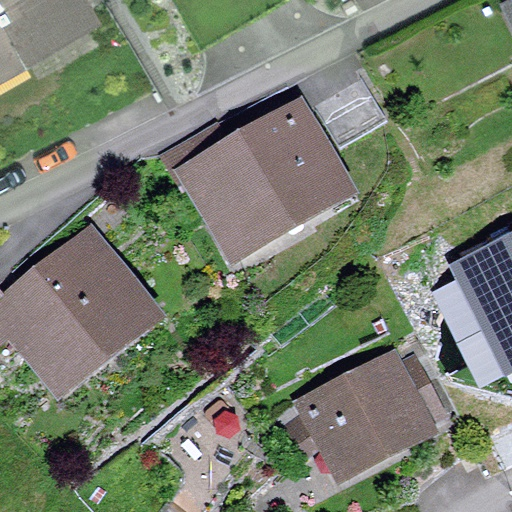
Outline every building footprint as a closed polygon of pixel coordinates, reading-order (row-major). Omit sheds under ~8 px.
[(0,0),(0,56),(80,10),(76,10),(70,0),(0,0)] [(212,127),(163,155),(182,187),(199,178),(238,246),(331,194),(292,125),(230,159),(212,127)] [(124,290),(88,243),(1,312),(12,327),(58,385),(136,324),(115,297),(124,290)] [(511,243),(451,273),(508,388),(511,385),(511,243)] [(0,336),(12,327),(1,312),(0,311),(0,336)] [(342,468),(416,430),(386,374),(315,410),(283,435),(300,458),(328,436),(342,468)]
